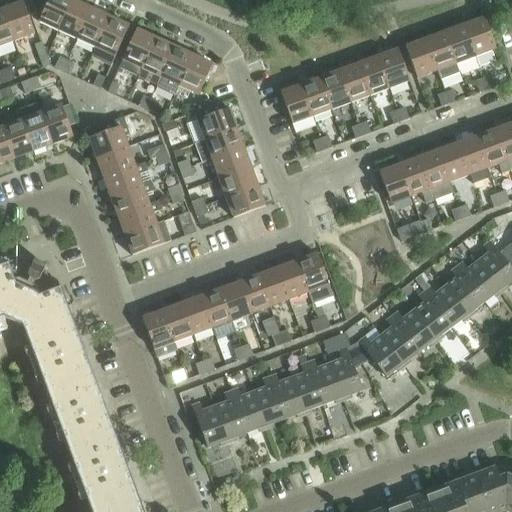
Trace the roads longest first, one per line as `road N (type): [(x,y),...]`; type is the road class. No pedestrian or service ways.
road 1 (residential): [(284,191),(224,41),(133,0)]
road 2 (residential): [(113,304),(299,235),(284,191)]
road 3 (residential): [(284,191),(511,105)]
road 4 (residential): [(286,511),(511,431)]
road 5 (residential): [(189,511),(113,304)]
road 6 (residential): [(113,304),(73,197),(0,222)]
